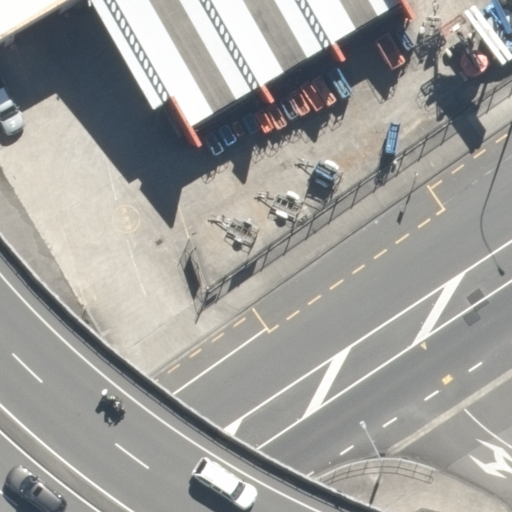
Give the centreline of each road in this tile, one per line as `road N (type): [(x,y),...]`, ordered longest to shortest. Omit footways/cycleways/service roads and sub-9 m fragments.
road 1 (secondary): [(139,511),(511,264)]
road 2 (secondary): [(0,367),(62,429),(179,511)]
